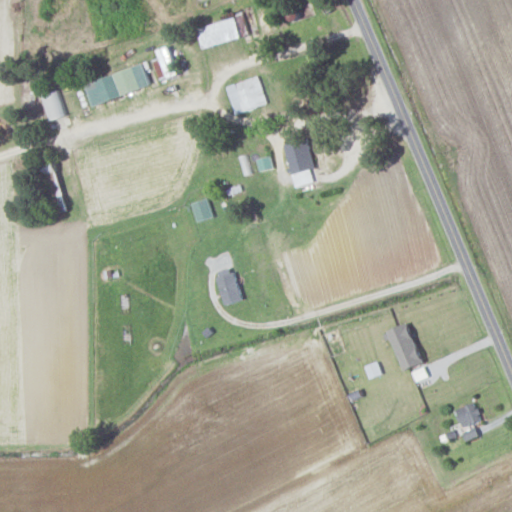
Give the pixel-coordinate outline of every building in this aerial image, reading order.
[(250,33),(244,13),(198,26),(204,46),(250,33)] [(94,104),(151,84),(144,62),(86,82),(94,104)] [(226,85),(235,113),(268,102),(259,75),(226,85)] [(67,114),(59,88),(41,94),(50,120),(67,114)] [(314,181),(311,168),(315,166),(308,136),(284,143),(296,186),(314,181)] [(226,303),(244,298),(235,270),(217,276),(226,303)] [(390,328),(405,369),(425,361),(409,321),(390,328)] [(457,408),(464,427),(483,419),(475,401),(457,408)]
